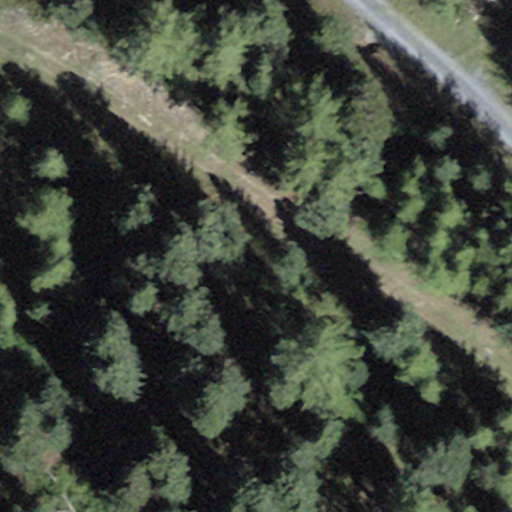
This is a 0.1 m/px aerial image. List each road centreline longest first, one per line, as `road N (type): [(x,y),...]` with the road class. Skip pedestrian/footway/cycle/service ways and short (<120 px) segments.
road 1 (track): [(0,40),(339,253),(511,376)]
road 2 (track): [(511,165),(412,20),(368,0)]
